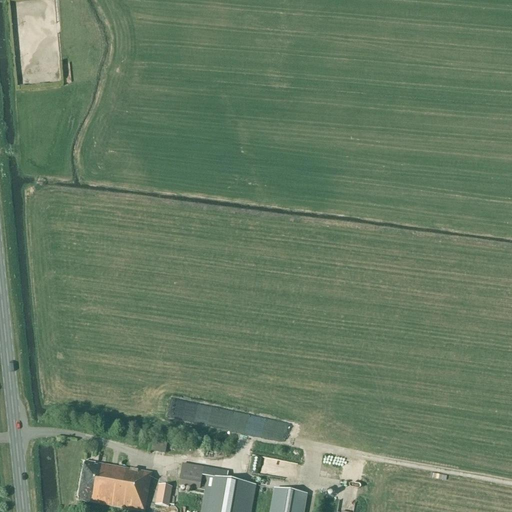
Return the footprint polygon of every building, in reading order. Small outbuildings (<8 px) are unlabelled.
[(177,411),(178,402),(171,401),(169,409),(177,411)] [(77,501),(136,511),(144,511),(151,474),(97,465),(97,467),(94,466),(95,464),(84,462),(77,501)] [(204,491),(200,511),(250,511),(255,487),(201,477),(203,468),(182,465),(178,486),(204,491)] [(158,486),(155,506),(168,508),(172,488),(158,486)] [(269,511),(303,511),(307,496),(274,490),(269,511)]
